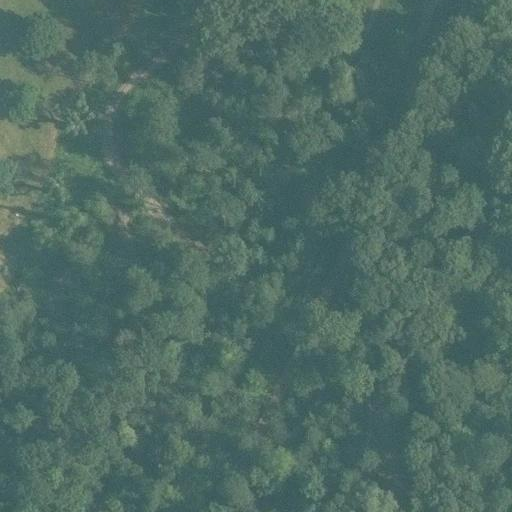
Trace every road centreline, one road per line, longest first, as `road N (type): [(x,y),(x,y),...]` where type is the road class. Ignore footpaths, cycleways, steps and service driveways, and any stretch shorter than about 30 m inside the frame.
road 1 (unknown): [(308,327),(153,204),(109,149),(106,132),(120,98),(199,31),(216,0)]
road 2 (unknown): [(407,511),(383,415),(339,354)]
